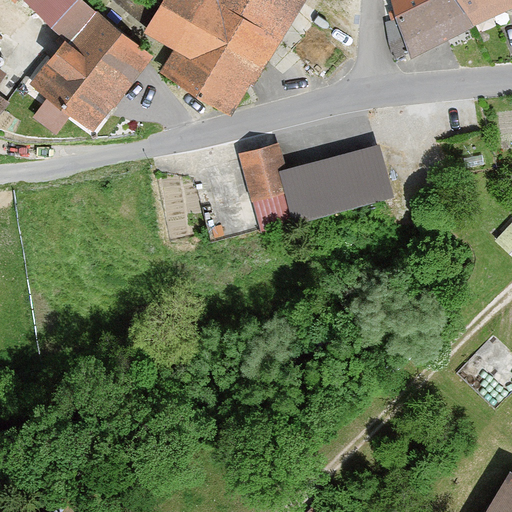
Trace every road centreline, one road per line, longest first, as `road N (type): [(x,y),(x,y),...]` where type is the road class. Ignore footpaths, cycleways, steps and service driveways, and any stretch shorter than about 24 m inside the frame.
road 1 (residential): [(366,96),(61,168)]
road 2 (residential): [(511,81),(366,96)]
